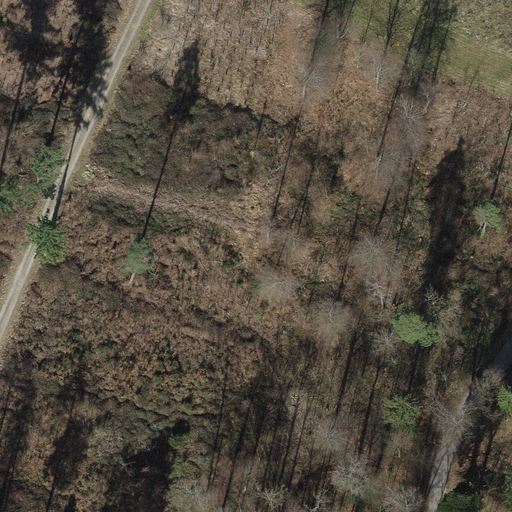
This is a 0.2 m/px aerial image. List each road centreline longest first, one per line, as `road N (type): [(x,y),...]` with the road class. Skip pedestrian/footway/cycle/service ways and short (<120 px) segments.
road 1 (track): [(0,330),(147,0)]
road 2 (track): [(511,351),(439,473),(437,511)]
